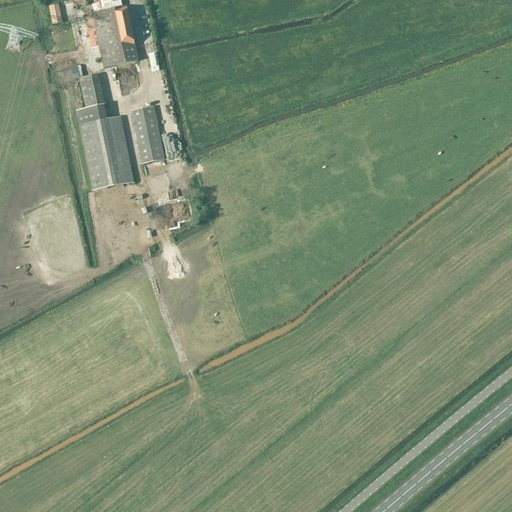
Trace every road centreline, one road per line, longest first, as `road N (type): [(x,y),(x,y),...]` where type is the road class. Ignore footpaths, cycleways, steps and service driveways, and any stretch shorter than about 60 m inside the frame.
road 1 (unclassified): [(344,511),(511,372)]
road 2 (primary): [(382,511),(511,403)]
